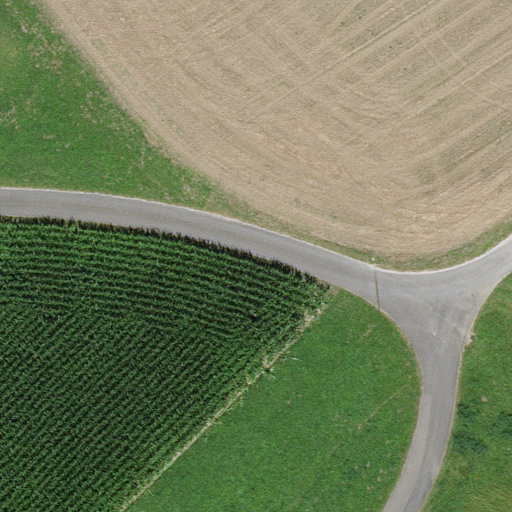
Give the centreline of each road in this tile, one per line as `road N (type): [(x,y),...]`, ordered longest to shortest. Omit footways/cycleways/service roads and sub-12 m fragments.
road 1 (residential): [(416,305),(293,255),(116,213),(0,207)]
road 2 (residential): [(390,511),(418,478),(432,382),(416,305)]
